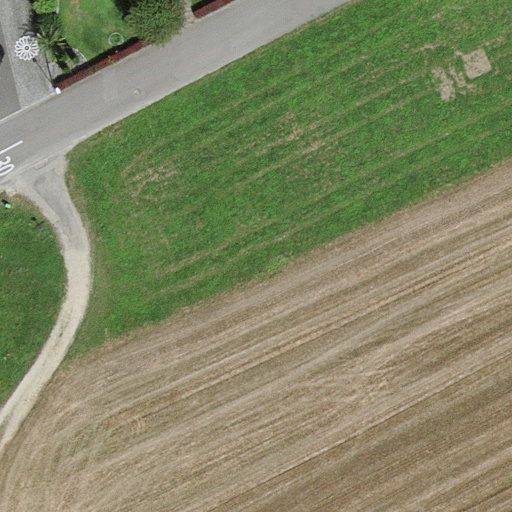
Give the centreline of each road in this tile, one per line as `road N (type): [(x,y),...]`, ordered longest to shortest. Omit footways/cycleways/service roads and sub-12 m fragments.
road 1 (residential): [(0,143),(284,0)]
road 2 (track): [(0,398),(60,302),(71,267),(64,198),(32,128)]
